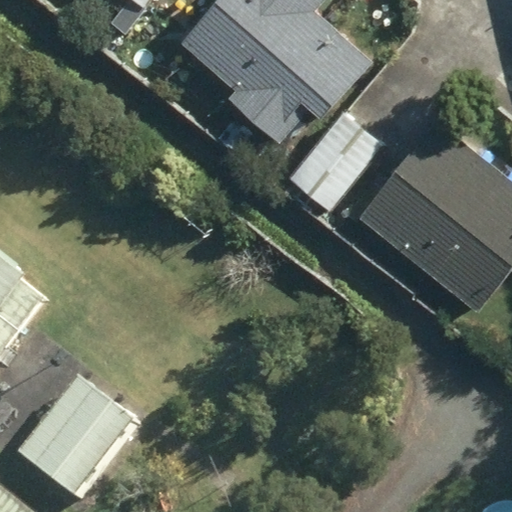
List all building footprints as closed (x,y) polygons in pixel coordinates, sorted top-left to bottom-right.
[(228,98),(279,143),(310,106),(324,118),(375,60),(317,9),(324,0),(218,0),(183,41),(237,87),(228,98)] [(295,171),(337,207),(388,146),(346,110),(295,171)] [(360,215),(477,310),(511,267),(511,178),(439,119),(360,215)] [(0,365),(50,303),(23,282),(28,276),(0,252),(0,365)] [(19,458),(73,502),(134,425),(79,382),(19,458)] [(0,511),(29,511),(0,487),(0,511)]
